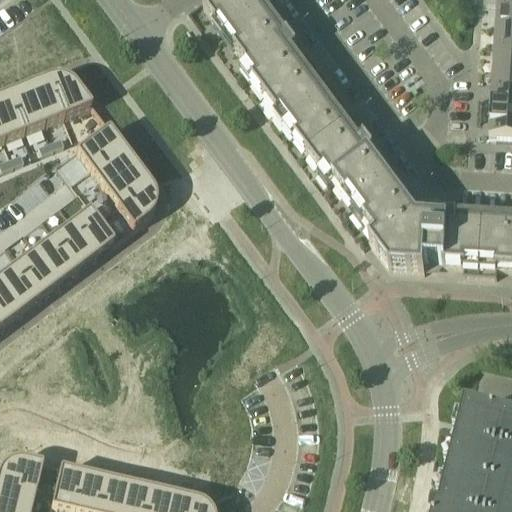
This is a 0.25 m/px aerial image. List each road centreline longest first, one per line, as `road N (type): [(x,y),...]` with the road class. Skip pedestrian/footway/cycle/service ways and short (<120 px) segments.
road 1 (unclassified): [(377,368),(206,133)]
road 2 (residential): [(282,0),(424,171)]
road 3 (residential): [(424,171),(445,104),(373,0)]
road 4 (unclassified): [(374,511),(384,413),(377,368)]
road 5 (residential): [(511,327),(438,338),(377,368)]
road 6 (residential): [(259,511),(285,445),(264,380)]
road 7 (residential): [(134,33),(206,133)]
